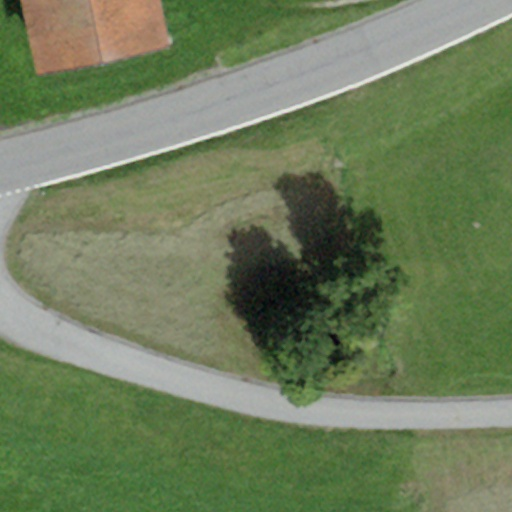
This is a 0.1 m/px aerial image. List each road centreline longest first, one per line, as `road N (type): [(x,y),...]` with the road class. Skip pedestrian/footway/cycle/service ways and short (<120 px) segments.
road 1 (unclassified): [(0,308),(40,332),(129,364),(311,413),(511,413)]
road 2 (tertiary): [(0,168),(298,84),(478,0)]
